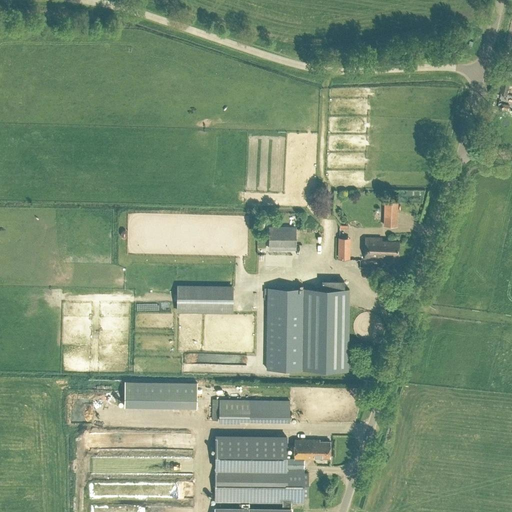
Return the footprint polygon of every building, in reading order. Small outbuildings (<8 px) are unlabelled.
[(511,78),(511,73),(511,67),(501,65),(499,75),(511,78)] [(504,77),(500,92),(508,94),(511,79),(504,77)] [(384,201),(383,225),(397,225),(397,201),(384,201)] [(380,215),(375,215),(376,205),(366,205),(366,228),(380,229),(380,215)] [(269,226),(269,249),(296,249),(296,226),(269,226)] [(364,258),(366,258),(380,258),(380,265),(370,265),(370,266),(370,267),(370,272),(372,272),(390,272),(390,266),(388,266),(389,263),(399,263),(399,240),(382,240),(381,240),(381,237),(366,236),(364,236),(364,258)] [(338,247),(348,247),(349,237),(339,237),(338,247)] [(317,259),(335,259),(335,251),(317,251),(317,259)] [(304,283),(304,287),(268,286),(266,367),(347,368),(349,287),(344,287),(344,279),(321,279),(321,287),(312,287),(312,284),(304,283)] [(177,284),(177,311),(232,312),(233,284),(177,284)] [(178,391),(178,410),(191,410),(191,396),(190,396),(190,391),(178,391)] [(219,398),(219,419),(254,420),(254,398),(219,398)] [(213,507),(213,511),(297,511),(297,501),(303,501),(303,497),(308,497),(307,472),(304,472),(303,457),(315,458),(315,456),(330,456),(329,440),(318,439),(318,438),(294,438),(294,468),(285,467),(285,435),(214,434),(214,501),(288,501),(287,507),(213,507)] [(155,452),(159,452),(160,458),(174,457),(174,449),(159,450),(158,436),(154,436),(155,452)] [(75,472),(166,472),(166,461),(75,461),(75,472)]
